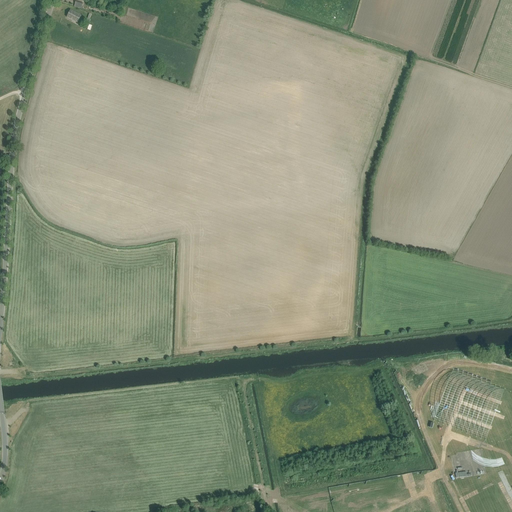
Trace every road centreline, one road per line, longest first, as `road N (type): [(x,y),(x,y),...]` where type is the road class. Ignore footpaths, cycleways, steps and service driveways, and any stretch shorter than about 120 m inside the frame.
road 1 (tertiary): [(0,317),(12,146),(52,0)]
road 2 (track): [(271,511),(243,378)]
